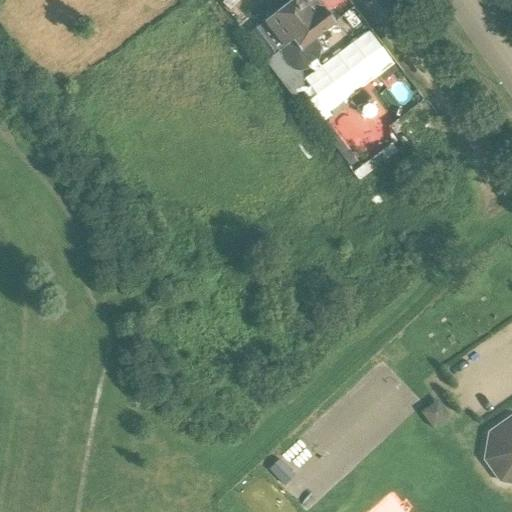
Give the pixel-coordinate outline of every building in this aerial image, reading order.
[(292,103),(298,98),(303,95),(300,74),(308,72),(314,66),(317,62),(319,57),(319,51),(318,46),(316,41),(320,37),(328,47),(337,39),(329,30),(333,27),(331,25),(332,21),(326,13),(323,14),(315,3),(318,0),(292,0),(246,36),(265,63),(264,65),(265,67),(266,67),(292,103)] [(395,73),(383,57),(365,70),(377,86),(395,73)] [(369,100),(360,89),(346,100),(354,111),(369,100)] [(310,90),(303,95),(298,98),(318,125),(329,117),(310,90)] [(355,163),(326,124),(319,130),(347,168),(355,163)] [(357,183),(395,154),(388,146),(351,175),(357,183)] [(511,417),(509,417),(485,434),(480,462),(497,486),(511,488),(511,417)]
